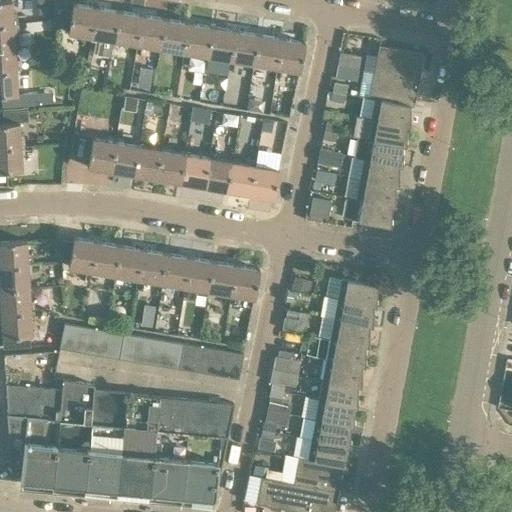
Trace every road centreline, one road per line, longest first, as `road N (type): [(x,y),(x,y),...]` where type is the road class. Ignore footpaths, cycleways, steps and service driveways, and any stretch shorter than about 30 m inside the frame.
road 1 (residential): [(280,235),(69,200),(0,205)]
road 2 (residential): [(224,511),(280,235)]
road 3 (residential): [(463,434),(511,162)]
road 4 (residential): [(369,511),(409,254)]
road 5 (residential): [(409,254),(455,22)]
road 6 (residential): [(280,235),(333,10)]
road 7 (residential): [(409,254),(280,235)]
road 8 (residential): [(455,22),(333,10)]
